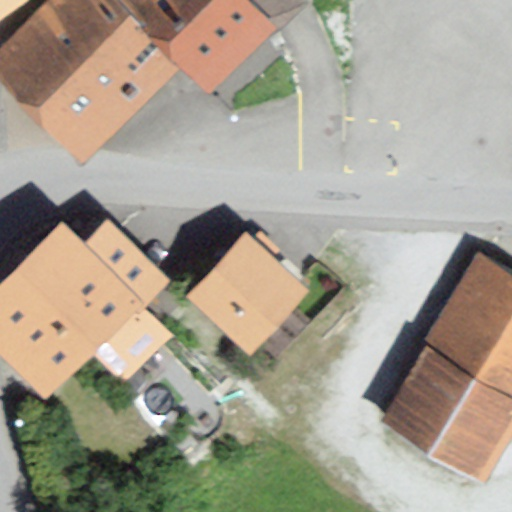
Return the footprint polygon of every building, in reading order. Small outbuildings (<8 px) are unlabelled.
[(0,0),(0,8),(10,0),(0,0)] [(182,68),(120,0),(75,0),(6,62),(88,153),(182,68)] [(279,21),(257,0),(137,0),(220,81),(279,21)] [(145,305),(66,227),(0,292),(0,352),(47,405),(145,305)] [(315,289),(250,234),(198,296),(263,350),(315,289)] [(511,274),(483,258),(437,340),(511,382),(511,274)] [(133,366),(169,327),(154,312),(117,351),(133,366)] [(480,469),(511,411),(511,382),(437,340),(392,420),(480,469)]
